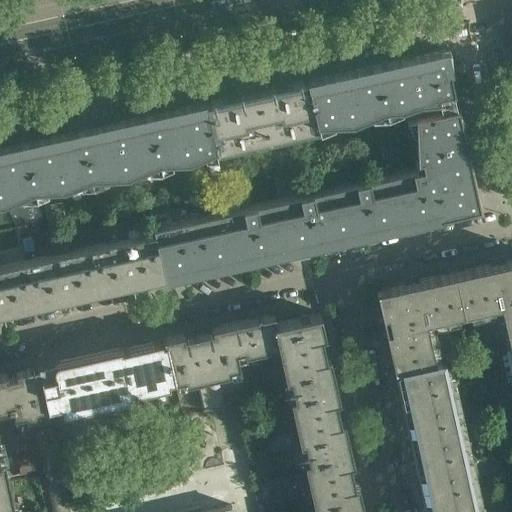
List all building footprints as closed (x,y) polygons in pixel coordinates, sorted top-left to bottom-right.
[(479,206),(459,114),(448,66),(449,66),(451,66),(449,48),(376,65),(385,107),(419,105),(421,113),(415,115),(417,159),(421,158),(423,166),(362,180),(373,231),(375,231),(376,230),(380,228),(383,227),(421,219),(427,219),(430,219),(432,218),(438,215),(479,206)] [(385,107),(376,65),(307,80),(316,122),(352,120),(385,107)] [(316,122),(307,80),(206,102),(216,148),(217,153),(318,131),(316,122)] [(216,148),(206,102),(201,103),(201,101),(200,102),(195,105),(143,116),(154,163),(159,161),(188,159),(216,148)] [(154,163),(143,116),(81,130),(91,176),(126,174),(154,163)] [(91,176),(81,130),(19,144),(29,191),(34,188),(64,187),(91,176)] [(29,191),(19,144),(0,147),(0,202),(2,202),(29,191)] [(373,231),(362,180),(311,191),(322,241),(325,240),(327,240),(362,232),(365,231),(367,231),(370,232),(373,231)] [(322,241),(311,191),(260,203),(271,252),(307,244),(310,244),(314,244),(317,244),(319,243),(322,242),(322,241)] [(271,252),(260,203),(204,215),(215,264),(249,257),(253,256),(254,256),(256,257),(259,257),(260,256),(263,256),(264,255),(266,254),(267,253),(269,252),(271,252)] [(215,264),(204,215),(153,226),(154,232),(155,231),(165,275),(168,275),(168,276),(169,276),(175,273),(188,270),(192,270),(196,270),(199,270),(201,269),(203,268),(205,267),(207,266),(209,266),(215,264)] [(155,231),(154,232),(128,237),(125,222),(102,227),(106,242),(90,246),(100,290),(165,275),(155,231)] [(100,290),(90,246),(74,249),(73,241),(78,239),(77,233),(48,239),(52,254),(25,260),(35,304),(100,290)] [(511,300),(511,258),(504,260),(502,255),(492,257),(493,263),(502,303),(511,300)] [(502,303),(493,263),(492,257),(489,257),(490,263),(454,271),(464,315),(498,308),(497,304),(502,303)] [(0,311),(35,304),(25,260),(0,265),(0,311)] [(464,315),(454,271),(418,279),(416,274),(414,274),(415,280),(424,320),(429,319),(430,323),(464,315)] [(424,320),(415,280),(414,274),(403,276),(404,282),(376,289),(385,329),(424,320)] [(511,300),(502,303),(497,304),(498,308),(505,342),(510,341),(511,340),(511,300)] [(278,346),(273,323),(276,322),(274,313),(261,316),(258,315),(254,318),(251,318),(258,351),(278,346)] [(327,360),(320,332),(324,331),(320,313),(276,322),(273,323),(278,346),(287,388),(334,377),(330,359),(327,360)] [(262,365),(258,351),(251,318),(211,327),(212,331),(184,337),(183,333),(165,338),(169,356),(174,379),(175,385),(196,380),(203,411),(226,406),(219,375),(262,365)] [(438,357),(430,323),(429,319),(424,320),(385,329),(393,367),(438,357)] [(174,379),(169,356),(165,338),(165,337),(162,338),(163,339),(159,342),(159,341),(158,341),(157,341),(121,349),(120,348),(119,348),(38,366),(48,408),(60,405),(62,413),(136,397),(134,392),(169,385),(168,381),(174,379)] [(475,511),(446,373),(442,356),(438,357),(393,367),(425,511),(475,511)] [(49,413),(48,408),(38,366),(15,371),(16,375),(8,377),(17,420),(49,413)] [(0,423),(17,420),(8,377),(7,373),(0,374),(0,423)] [(341,424),(335,396),(338,395),(334,377),(287,388),(292,408),(272,413),(277,435),(297,431),(301,451),(348,441),(345,423),(341,424)] [(52,433),(51,428),(44,430),(45,437),(53,436),(52,433)] [(45,437),(44,430),(36,431),(37,439),(45,437)] [(53,436),(45,437),(37,439),(39,445),(54,442),(53,436)] [(355,487),(349,459),(352,458),(348,441),(301,451),(306,471),(286,476),(291,498),(311,494),(314,511),(326,511),(363,504),(359,486),(355,487)] [(56,448),(54,442),(39,445),(40,452),(56,448)] [(57,455),(56,448),(40,452),(42,458),(57,455)] [(0,484),(9,482),(2,450),(0,450),(0,484)] [(59,461),(57,455),(42,458),(43,464),(59,461)] [(60,467),(59,461),(43,464),(44,471),(60,467)] [(61,474),(60,467),(44,471),(46,477),(61,474)] [(63,480),(61,474),(46,477),(47,483),(63,480)] [(64,486),(63,480),(47,483),(49,490),(64,486)] [(0,511),(15,511),(9,482),(0,484),(0,511)] [(66,493),(64,486),(49,490),(50,496),(66,493)] [(67,499),(66,493),(50,496),(51,502),(67,499)] [(68,505),(67,499),(51,502),(53,509),(68,505)]
